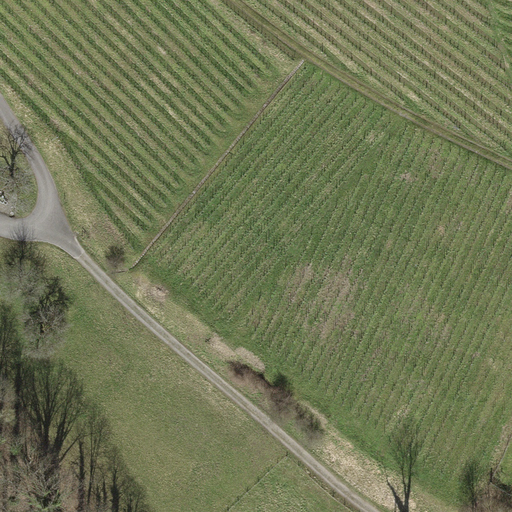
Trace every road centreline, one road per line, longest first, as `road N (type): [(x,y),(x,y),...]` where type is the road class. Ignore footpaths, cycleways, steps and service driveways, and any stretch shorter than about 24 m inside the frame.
road 1 (track): [(374,511),(46,223)]
road 2 (track): [(245,0),(314,52),(511,160)]
road 3 (track): [(46,223),(43,174),(0,100)]
